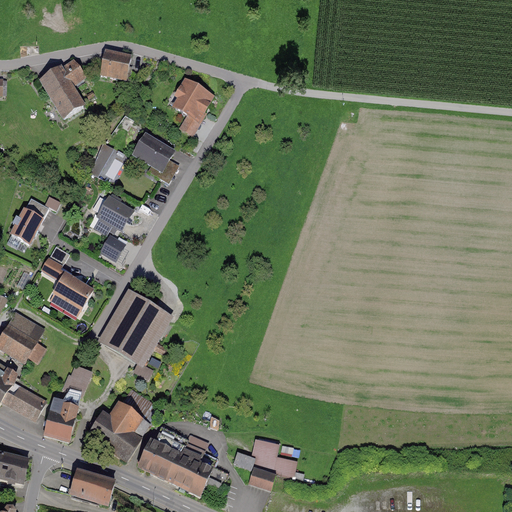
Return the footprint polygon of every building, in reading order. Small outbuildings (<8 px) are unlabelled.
[(131,62),(103,56),(99,79),(126,85),(131,62)] [(75,60),(40,82),(64,120),(86,106),(74,88),(88,79),(75,60)] [(193,136),(216,98),(186,80),(175,98),(179,100),(174,109),(187,117),(180,129),(193,136)] [(174,155),(143,137),(131,159),(162,176),(174,155)] [(132,214),(106,199),(94,221),(120,236),(132,214)] [(32,248),(51,212),(30,201),(11,238),(32,248)] [(127,247),(111,238),(100,256),(117,265),(127,247)] [(70,256),(57,248),(49,261),(63,269),(70,256)] [(95,296),(64,278),(49,304),(80,321),(95,296)] [(144,371),(170,321),(127,298),(101,348),(144,371)] [(9,329),(35,344),(43,331),(16,316),(9,329)] [(39,347),(9,329),(0,343),(0,356),(25,371),(39,347)] [(83,400),(93,375),(77,368),(66,393),(83,400)] [(0,380),(0,405),(11,388),(0,380)] [(14,387),(4,406),(36,424),(47,404),(14,387)] [(87,440),(126,466),(152,427),(113,401),(87,440)] [(54,403),(45,436),(72,443),(81,411),(54,403)] [(152,442),(139,471),(203,500),(217,470),(203,464),(211,446),(191,437),(189,442),(164,431),(157,445),(152,442)] [(255,470),(278,478),(295,481),(299,464),(278,459),(281,447),(257,442),(253,459),(239,454),(234,466),(254,473),(255,470)] [(30,464),(0,456),(0,481),(24,488),(30,464)] [(254,473),(250,485),(272,493),(278,478),(255,470),(254,473)] [(222,490),(227,475),(217,471),(212,486),(222,490)] [(96,479),(76,474),(70,498),(90,503),(96,479)] [(116,484),(96,479),(90,503),(110,508),(116,484)]
